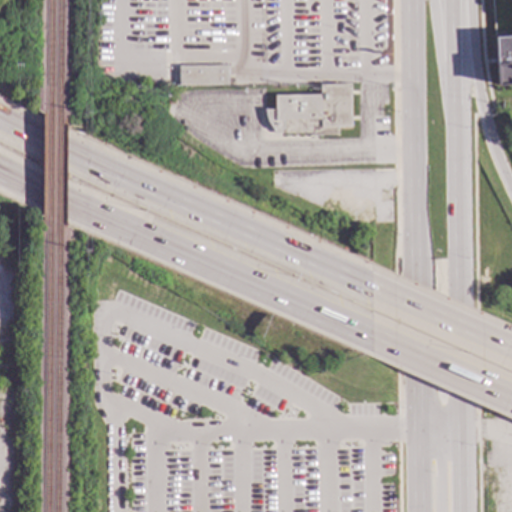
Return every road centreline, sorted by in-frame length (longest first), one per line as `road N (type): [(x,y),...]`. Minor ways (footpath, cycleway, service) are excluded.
road 1 (primary): [(464,429),(457,0)]
road 2 (motorway): [(375,327),(0,164)]
road 3 (motorway): [(0,194),(362,360)]
road 4 (primary): [(412,0),(414,270)]
road 5 (motorway): [(362,360),(511,426)]
road 6 (primary): [(414,270),(415,432)]
road 7 (motorway): [(511,389),(375,327)]
road 8 (primary): [(460,142),(432,0)]
